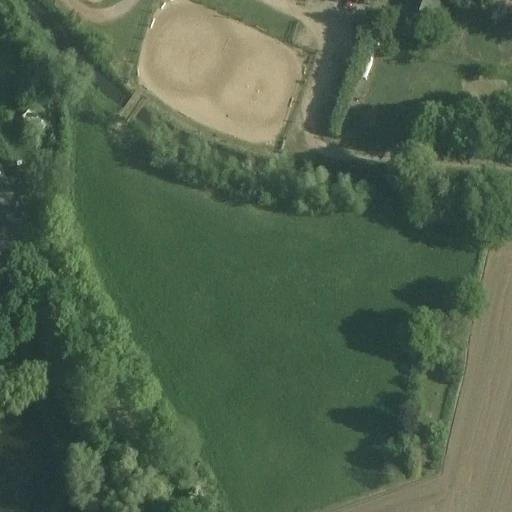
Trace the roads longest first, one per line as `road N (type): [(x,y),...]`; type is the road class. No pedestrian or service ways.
road 1 (track): [(304,227),(180,190),(145,167),(123,130),(139,96),(161,84),(244,123),(290,106),(310,112),(313,139),(328,151),(511,166)]
road 2 (unclassified): [(182,511),(26,247),(0,184)]
